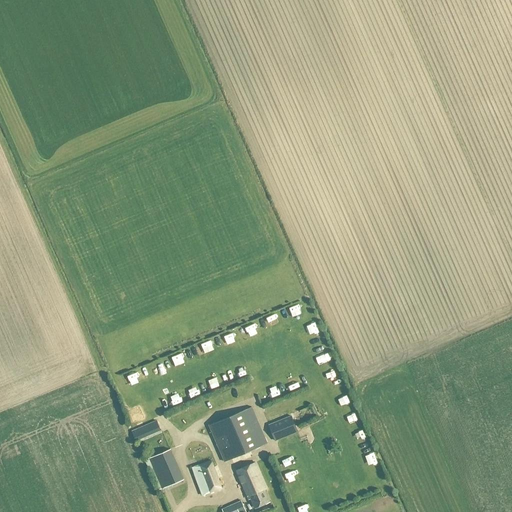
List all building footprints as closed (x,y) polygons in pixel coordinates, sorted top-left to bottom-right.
[(292,321),(302,317),(296,306),(287,310),(292,321)] [(247,328),(238,332),(241,338),(249,334),(247,328)] [(205,356),(212,354),(209,343),(202,345),(205,356)] [(238,351),(241,357),(250,352),(246,346),(238,351)] [(151,366),(156,379),(164,377),(159,363),(151,366)] [(134,387),(143,384),(138,370),(129,373),(134,387)] [(347,383),(337,387),(341,396),(351,391),(347,383)] [(194,395),(200,390),(197,386),(190,391),(194,395)] [(208,425),(224,462),(267,443),(252,407),(208,425)] [(360,409),(350,412),(354,424),(364,421),(360,409)] [(275,441),(298,432),(291,415),(269,425),(275,441)] [(157,421),(133,431),(138,443),(162,433),(157,421)] [(184,480),(171,449),(148,459),(161,489),(184,480)] [(222,488),(211,460),(192,468),(202,496),(222,488)] [(266,489),(255,463),(236,471),(246,492),(246,491),(249,496),(255,508),(270,502),(265,490),(266,489)] [(241,501),(222,509),(223,511),(245,511),(246,511),(241,501)] [(304,511),(309,509),(306,501),(301,503),(304,511)]
